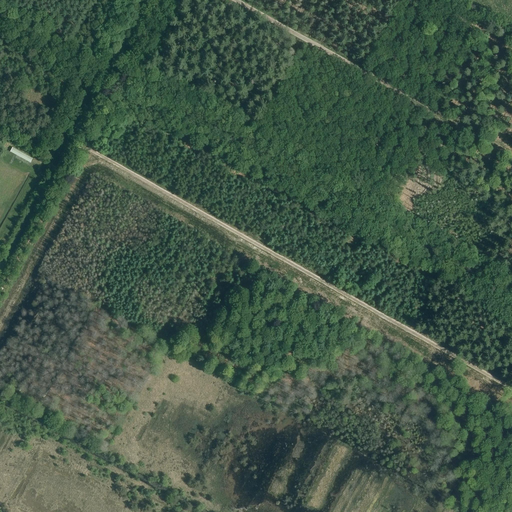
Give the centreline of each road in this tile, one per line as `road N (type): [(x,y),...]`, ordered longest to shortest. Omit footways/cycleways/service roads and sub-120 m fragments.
road 1 (track): [(511,387),(81,145)]
road 2 (track): [(117,80),(190,99),(511,278)]
road 3 (track): [(236,0),(511,154)]
road 4 (track): [(117,80),(0,292)]
road 5 (track): [(142,0),(44,169)]
